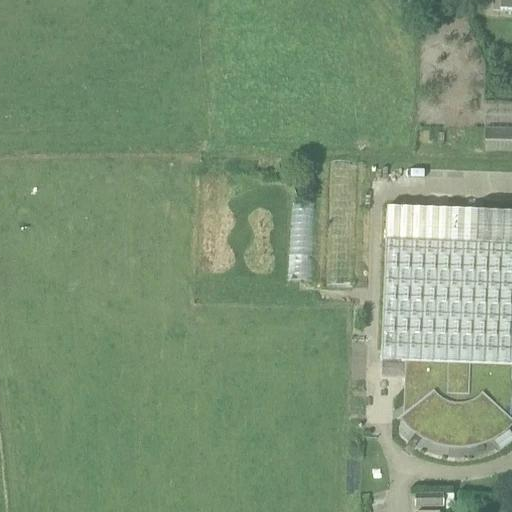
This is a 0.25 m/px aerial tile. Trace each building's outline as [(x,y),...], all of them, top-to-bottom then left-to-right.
[(511,0),(491,0),(491,12),(511,13),(511,0)] [(482,155),(511,156),(511,132),(482,131),(482,155)] [(405,366),(509,369),(511,369),(511,212),(385,209),(380,365),(405,366)] [(509,369),(405,366),(403,414),(398,418),(401,422),(405,426),(408,429),(412,432),(416,435),(420,437),(424,440),(428,442),(433,444),(438,445),(442,446),(447,447),(452,447),(457,448),(462,447),(466,447),(471,446),(476,445),(480,444),(485,442),(489,440),(494,438),(498,435),(502,432),(505,429),(509,426),(511,422),(508,418),(509,396),(511,396),(511,381),(509,381),(509,369)] [(442,495),(414,495),(414,509),(442,508),(442,495)]
